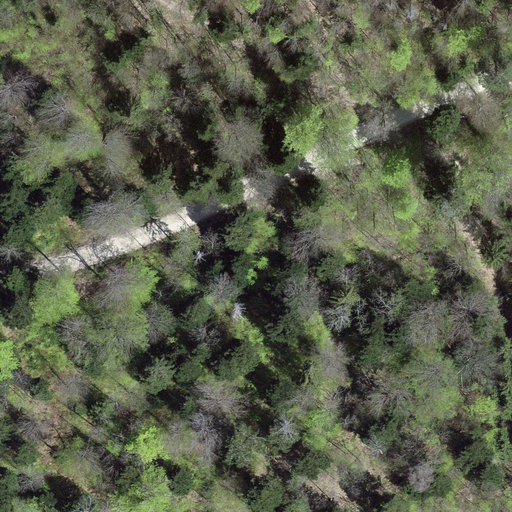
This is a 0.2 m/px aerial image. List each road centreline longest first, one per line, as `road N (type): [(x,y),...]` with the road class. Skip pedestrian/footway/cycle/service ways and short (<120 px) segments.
road 1 (unclassified): [(0,278),(86,256),(203,211),(383,123),(511,79)]
road 2 (track): [(511,181),(383,123),(166,0)]
